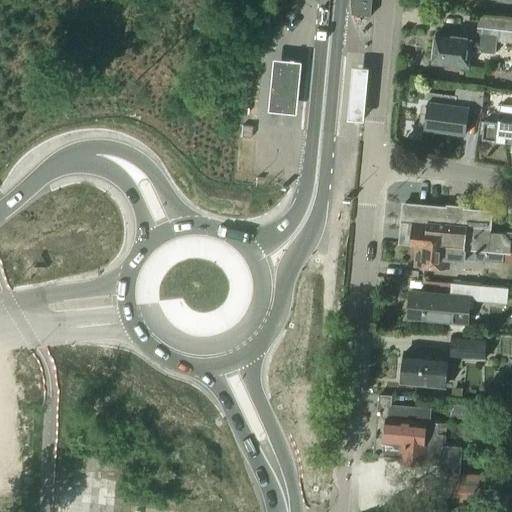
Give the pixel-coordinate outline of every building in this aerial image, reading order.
[(371,16),(372,0),(353,0),(352,15),(371,16)] [(511,42),(511,19),(481,16),(478,38),(438,33),(434,64),(469,68),(470,51),(496,54),(498,41),(511,42)] [(298,62),(270,60),(265,112),(293,115),(298,62)] [(364,122),(368,68),(352,66),(347,120),(364,122)] [(422,111),(419,131),(433,133),(433,130),(467,135),(470,112),(482,114),(485,92),(472,90),(457,88),(456,96),(430,92),(427,111),(422,111)] [(511,106),(501,105),(499,123),(485,122),(483,140),(511,143),(511,106)] [(251,139),(252,127),(242,127),(240,138),(251,139)] [(406,204),(402,244),(419,246),(476,251),(511,253),(511,240),(511,239),(511,233),(506,233),(506,234),(490,232),(492,211),(461,208),(451,207),(419,204),(419,205),(406,204)] [(511,264),(511,253),(476,251),(419,246),(417,266),(447,269),(448,259),(465,261),(475,261),(511,264)] [(509,289),(452,284),(451,296),(411,293),(409,319),(468,324),(470,300),(507,303),(509,289)] [(451,337),(450,361),(485,362),(487,338),(451,337)] [(402,365),(401,371),(403,374),(402,383),(403,383),(404,383),(444,387),(444,388),(445,388),(448,358),(447,358),(407,354),(407,353),(405,353),(404,363),(402,365)] [(452,387),(451,396),(462,398),(463,388),(452,387)] [(450,417),(475,420),(476,407),(452,404),(450,417)] [(431,411),(379,406),(374,456),(386,457),(386,456),(401,458),(400,462),(407,463),(410,467),(417,467),(419,464),(426,465),(440,466),(439,475),(450,476),(448,507),(484,509),(486,477),(460,475),(462,447),(443,446),(444,436),(446,436),(447,424),(430,423),(431,411)]
